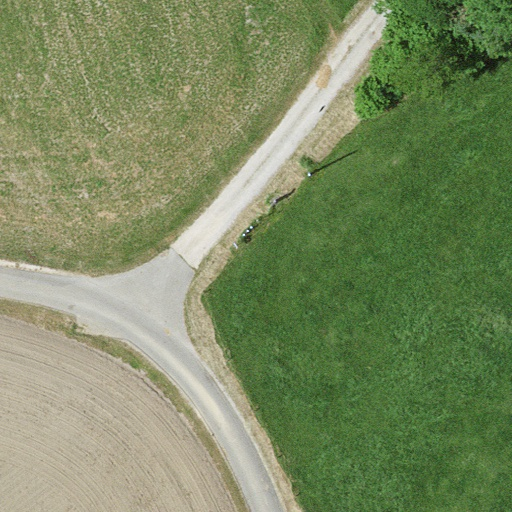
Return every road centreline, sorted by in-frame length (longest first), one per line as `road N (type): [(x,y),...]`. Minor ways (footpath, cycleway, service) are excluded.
road 1 (track): [(394,0),(251,181),(124,321)]
road 2 (unclassified): [(267,511),(209,398),(171,356),(124,321),(49,289),(0,279)]
